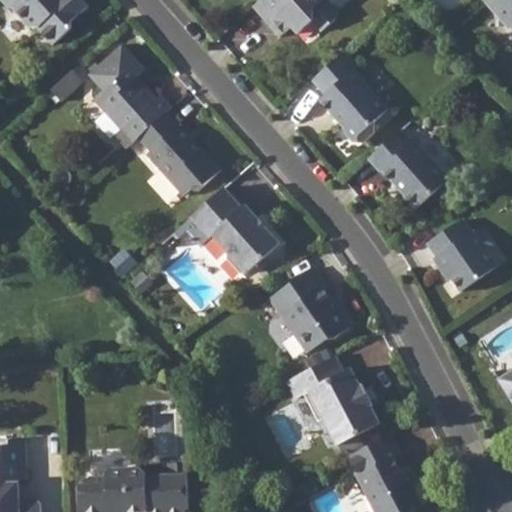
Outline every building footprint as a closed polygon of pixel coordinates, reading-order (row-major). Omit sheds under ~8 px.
[(3,0),(9,6),(12,4),(31,26),(40,26),(53,41),(70,27),(71,17),(88,3),(85,0),(3,0)] [(257,0),(252,5),(270,25),(274,21),(283,31),(290,25),(296,33),(311,19),(321,30),(335,17),(335,8),(327,0),(257,0)] [(511,0),(483,0),(506,25),(509,22),(511,25),(511,0)] [(109,138),(120,151),(138,135),(166,111),(167,110),(156,97),(152,100),(142,89),(132,88),(128,83),(139,72),(117,47),(82,77),(97,94),(89,101),(116,132),(109,138)] [(344,50),(312,78),(325,94),(320,99),(334,114),(336,113),(344,122),(343,130),(354,142),(362,142),(374,132),(374,120),(388,108),(353,68),(357,64),(344,50)] [(68,71),(45,91),(57,104),(79,85),(68,71)] [(166,111),(138,135),(151,149),(147,152),(183,193),(196,182),(205,182),(221,168),(206,151),(199,151),(191,141),(194,137),(181,123),(178,125),(166,111)] [(399,127),(367,157),(378,169),(381,167),(393,183),(398,179),(406,189),(401,192),(413,206),(447,178),(413,137),(410,140),(399,127)] [(224,186),(191,216),(195,220),(211,236),(214,233),(231,251),(230,257),(243,272),(249,272),(281,243),(245,204),(243,206),(224,186)] [(463,218),(429,241),(438,254),(434,257),(443,271),(447,268),(462,292),(499,266),(474,229),(472,231),(463,218)] [(313,265),(271,293),(307,348),(323,338),(333,337),(347,328),(349,321),(339,306),(333,309),(328,302),(332,300),(321,286),(325,283),(313,265)] [(337,353),(288,380),(297,397),(306,393),(319,419),(324,416),(338,442),(380,420),(371,403),(374,402),(363,382),(359,385),(350,367),(345,370),(337,353)] [(511,368),(499,377),(511,397),(511,368)] [(391,433),(349,454),(358,471),(355,473),(364,491),(372,493),(380,511),(398,511),(401,511),(406,511),(423,505),(402,466),(399,467),(392,454),(400,451),(391,433)] [(0,511),(41,511),(41,502),(35,497),(18,497),(18,479),(26,478),(24,438),(0,438),(0,511)] [(105,511),(105,510),(123,510),(145,509),(144,511),(183,511),(183,505),(188,505),(187,473),(144,474),(144,472),(137,466),(108,466),(103,472),(103,476),(88,476),(82,483),(79,483),(79,511),(105,511)]
